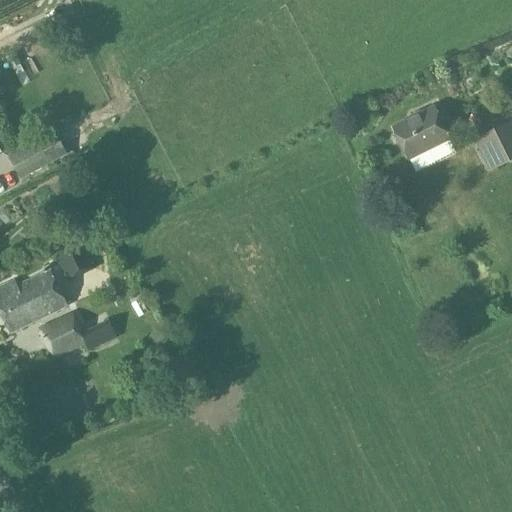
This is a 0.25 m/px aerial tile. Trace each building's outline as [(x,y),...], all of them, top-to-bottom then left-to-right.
[(395,129),(410,160),(452,139),(436,108),(395,129)] [(503,166),(511,161),(511,122),(487,135),(503,166)] [(55,133),(10,157),(22,180),(67,156),(55,133)] [(64,279),(74,301),(104,287),(94,266),(64,279)] [(16,282),(0,289),(0,308),(12,334),(69,308),(50,267),(46,269),(47,272),(18,286),(16,282)] [(74,313),(39,329),(55,362),(88,346),(91,352),(118,339),(110,321),(84,334),(74,313)]
